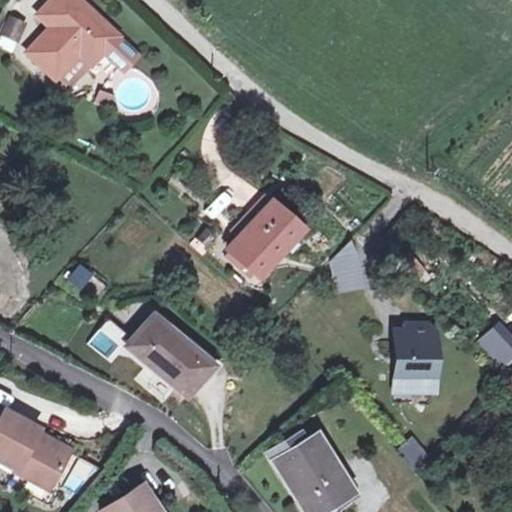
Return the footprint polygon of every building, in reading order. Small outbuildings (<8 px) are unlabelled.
[(133,54),(116,38),(117,36),(78,0),(51,0),(38,15),(51,27),(27,53),(56,79),(59,75),(91,64),(103,51),(121,68),(126,68),(134,59),(133,54)] [(9,17),(0,38),(0,45),(12,52),(24,24),(9,17)] [(71,86),(91,64),(59,75),(71,86)] [(114,96),(100,92),(96,102),(118,109),(114,96)] [(214,218),(233,202),(226,194),(207,209),(214,218)] [(300,230),(264,198),(235,230),(241,235),(227,250),(230,252),(252,272),(257,277),(300,230)] [(351,243),(331,264),(338,293),(360,288),(351,243)] [(248,276),(252,272),(230,252),(226,256),(248,276)] [(76,264),(67,282),(83,290),(92,272),(76,264)] [(125,346),(186,396),(211,365),(151,315),(125,346)] [(408,342),(394,342),(395,404),(429,404),(429,392),(435,374),(429,342),(424,342),(424,324),(408,324),(408,342)] [(511,349),(493,329),(477,344),(499,368),(511,355),(511,349)] [(37,430),(38,428),(3,410),(2,413),(0,416),(0,460),(16,469),(14,473),(48,490),(67,454),(34,437),(37,430)] [(37,430),(34,437),(67,454),(71,447),(37,430)] [(308,511),(319,511),(328,506),(326,502),(331,499),(333,503),(348,494),(312,437),(303,442),(298,434),(268,453),(273,461),(276,460),(308,511)] [(398,452),(414,470),(426,459),(410,442),(398,452)] [(159,511),(141,484),(100,511),(159,511)]
